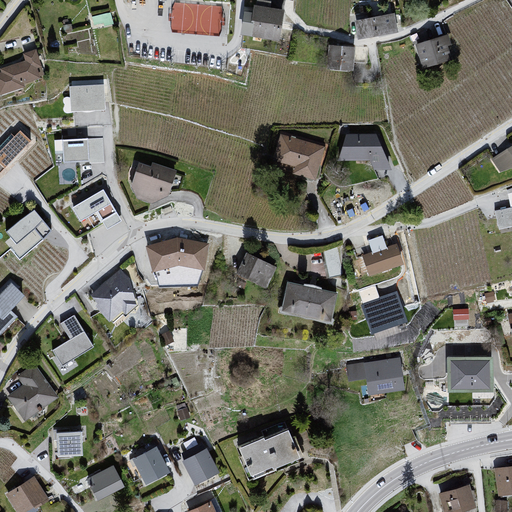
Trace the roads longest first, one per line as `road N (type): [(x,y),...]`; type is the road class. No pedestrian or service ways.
road 1 (residential): [(511,125),(406,196),(313,238),(198,225),(139,236)]
road 2 (residential): [(139,236),(52,305),(0,368)]
road 3 (secondary): [(357,511),(425,462),(511,439)]
road 4 (residential): [(105,118),(112,184),(139,236)]
